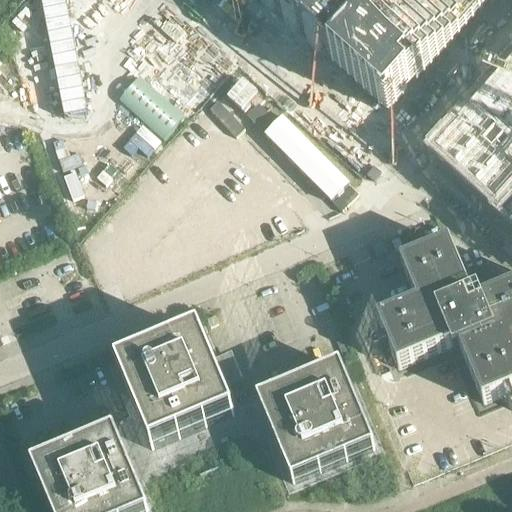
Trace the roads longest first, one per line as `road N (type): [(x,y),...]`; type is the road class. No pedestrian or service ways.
road 1 (unclassified): [(0,372),(362,223)]
road 2 (residential): [(409,158),(227,0)]
road 3 (residential): [(409,158),(511,42)]
road 4 (residential): [(511,251),(409,158)]
